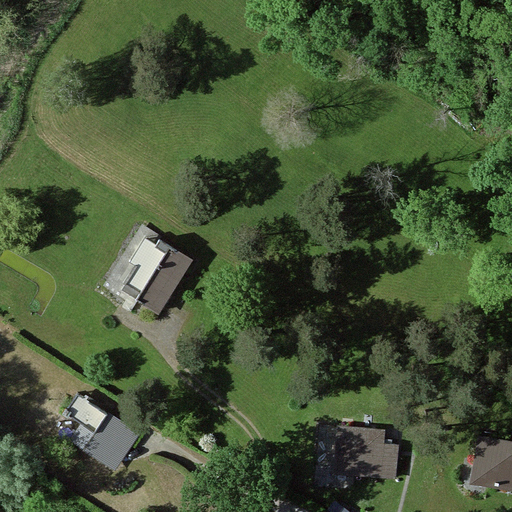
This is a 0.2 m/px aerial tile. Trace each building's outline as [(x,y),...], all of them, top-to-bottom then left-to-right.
[(153,232),(121,285),(158,308),(190,255),(153,232)] [(84,445),(114,465),(137,430),(77,391),(66,408),(95,427),(84,445)] [(340,424),(335,469),(395,474),(398,442),(382,440),(383,428),(340,424)] [(511,440),(479,434),(470,479),(511,486),(511,440)] [(352,511),(335,498),(328,506),(335,511),(352,511)]
